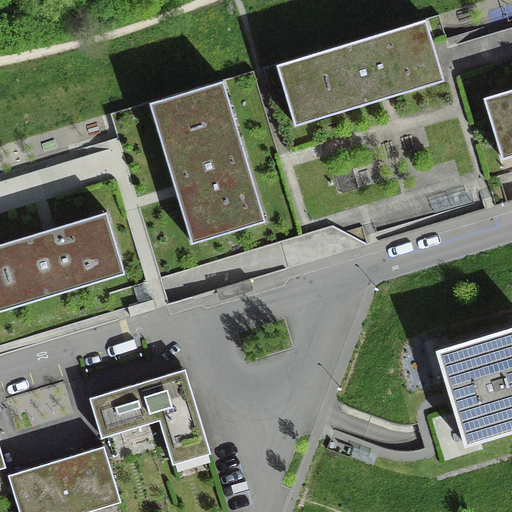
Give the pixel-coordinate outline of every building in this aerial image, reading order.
[(424,21),(275,66),(293,126),(387,98),(442,81),(424,21)] [(221,81),(148,103),(175,192),(190,243),(263,221),(221,81)] [(511,89),(482,99),(501,160),(511,156),(511,89)] [(105,213),(0,244),(0,309),(123,273),(105,213)] [(511,326),(434,350),(463,445),(511,430),(511,326)] [(183,369),(147,380),(88,398),(93,416),(100,438),(157,420),(170,464),(208,453),(183,369)] [(76,453),(65,457),(33,467),(6,475),(17,511),(87,511),(119,502),(102,446),(76,453)]
